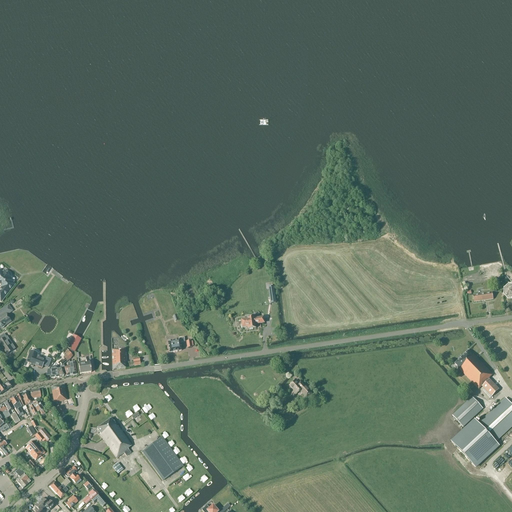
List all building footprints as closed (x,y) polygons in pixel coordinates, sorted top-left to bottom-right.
[(0,286),(2,288),(0,290),(0,300),(1,301),(13,285),(11,283),(12,282),(9,279),(10,277),(9,274),(7,272),(4,272),(2,274),(0,271),(0,286)] [(474,303),(493,300),(492,293),(473,296),(474,303)] [(11,312),(11,311),(11,309),(9,306),(8,306),(0,311),(0,328),(1,329),(2,329),(4,328),(4,327),(4,326),(6,324),(7,324),(8,323),(9,322),(9,321),(8,320),(7,319),(4,316),(9,313),(10,313),(11,312)] [(248,328),(248,329),(255,328),(255,325),(264,323),(263,318),(254,319),(254,318),(252,318),(251,316),(247,316),(247,320),(241,321),(242,328),(248,328)] [(0,344),(7,355),(13,351),(4,338),(6,337),(4,334),(0,336),(0,344)] [(81,339),(73,335),(66,348),(74,353),(81,339)] [(184,342),(184,338),(179,339),(179,340),(168,342),(169,353),(173,352),(173,353),(177,352),(181,351),(180,343),(184,342)] [(112,350),(113,370),(126,368),(125,361),(126,361),(126,348),(112,350)] [(38,354),(30,351),(27,360),(31,361),(29,366),(30,364),(42,368),(44,364),(49,366),(51,360),(48,358),(47,362),(45,361),(37,358),(38,354)] [(468,351),(455,364),(458,368),(478,389),(481,386),(492,397),(499,390),(489,380),(489,379),(493,375),(473,355),(472,355),(468,351)] [(17,355),(20,360),(26,357),(23,352),(17,355)] [(61,366),(70,360),(66,356),(58,362),(61,366)] [(89,363),(86,363),(86,358),(78,359),(79,364),(78,364),(80,374),(91,373),(89,363)] [(47,370),(46,376),(48,376),(49,379),(59,377),(64,376),(61,371),(58,371),(58,368),(56,369),(56,366),(52,367),(52,369),(50,370),(49,369),(47,370)] [(66,376),(71,375),(70,366),(64,367),(64,366),(60,367),(62,371),(65,371),(66,376)] [(295,381),(289,387),(293,391),(292,394),(294,396),(300,391),(306,398),(311,393),(304,387),(302,389),(295,381)] [(8,382),(2,386),(0,387),(0,392),(1,394),(11,388),(11,387),(8,382)] [(64,385),(51,388),(54,403),(56,403),(67,401),(64,385)] [(20,394),(25,406),(26,407),(29,405),(32,404),(32,403),(27,392),(20,394)] [(26,407),(25,406),(20,394),(16,397),(22,408),(24,411),(27,409),(26,407)] [(24,415),(20,409),(22,408),(15,397),(10,401),(16,411),(18,415),(20,417),(24,415)] [(463,428),(466,424),(483,409),(472,398),(452,416),(463,428)] [(475,420),(451,443),(475,468),(498,446),(495,442),(511,426),(511,405),(505,399),(478,424),(475,420)] [(8,402),(4,404),(7,410),(8,412),(13,410),(8,402)] [(32,403),(32,404),(34,408),(35,408),(37,413),(39,412),(41,416),(45,414),(40,402),(37,404),(36,402),(35,402),(32,403)] [(54,403),(51,403),(54,410),(59,418),(64,414),(59,406),(58,407),(56,403),(54,403)] [(10,416),(15,424),(20,422),(15,413),(10,416)] [(0,431),(1,433),(9,428),(3,419),(2,419),(0,416),(0,431)] [(132,446),(119,428),(118,427),(117,427),(115,424),(116,423),(112,418),(97,429),(101,434),(99,435),(116,458),(124,453),(126,457),(131,453),(128,449),(132,446)] [(36,433),(32,426),(26,430),(30,437),(36,433)] [(47,434),(43,429),(38,432),(39,433),(42,437),(43,438),(47,434)] [(142,452),(163,481),(183,466),(162,438),(142,452)] [(36,447),(33,444),(32,442),(29,444),(30,445),(26,449),(30,454),(31,456),(35,453),(33,452),(35,450),(36,452),(39,450),(36,447)] [(37,453),(36,452),(35,450),(33,452),(35,453),(31,456),(35,461),(40,456),(37,452),(37,453)] [(34,469),(38,466),(36,464),(35,465),(31,460),(28,463),(34,469)] [(50,463),(47,460),(40,467),(42,469),(50,463)] [(123,470),(118,463),(112,468),(118,474),(123,470)] [(77,471),(73,467),(65,474),(66,474),(65,475),(67,478),(68,477),(69,478),(70,477),(75,483),(76,482),(78,481),(80,479),(77,476),(76,476),(74,474),(77,471)] [(20,468),(19,470),(15,473),(18,477),(19,476),(20,477),(16,481),(23,489),(28,484),(27,483),(27,481),(28,479),(24,474),(25,474),(20,468)] [(50,487),(57,495),(65,487),(70,483),(67,479),(64,481),(63,482),(64,484),(63,485),(59,488),(55,483),(50,487)] [(92,487),(87,482),(83,486),(87,491),(92,487)] [(67,489),(65,487),(57,495),(61,499),(65,495),(64,494),(65,493),(64,492),(67,489)] [(91,501),(97,496),(94,492),(88,497),(91,501)] [(97,501),(102,508),(106,504),(98,495),(97,496),(91,501),(94,504),(97,501)] [(69,502),(66,505),(69,509),(77,502),(73,496),(68,500),(69,502)] [(86,505),(91,501),(88,497),(83,502),(86,505)] [(39,502),(45,509),(47,507),(50,510),(54,506),(47,498),(45,501),(43,498),(39,502)] [(43,511),(45,509),(39,502),(34,506),(36,508),(34,511),(43,511)]
